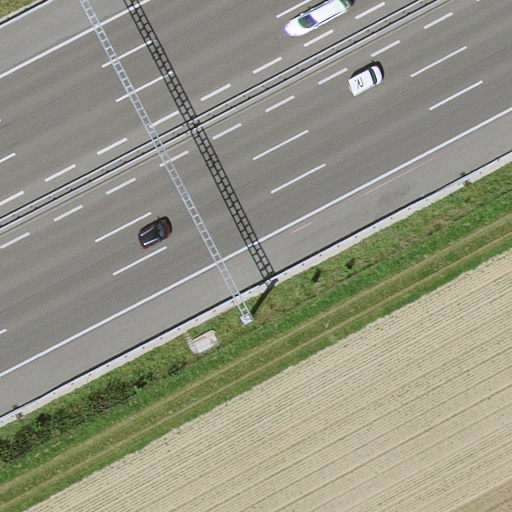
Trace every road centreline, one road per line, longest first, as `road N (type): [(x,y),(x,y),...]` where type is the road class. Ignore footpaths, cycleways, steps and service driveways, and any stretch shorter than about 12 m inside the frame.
road 1 (track): [(511,228),(0,502)]
road 2 (motorway): [(0,311),(511,44)]
road 3 (motorway): [(268,0),(0,139)]
